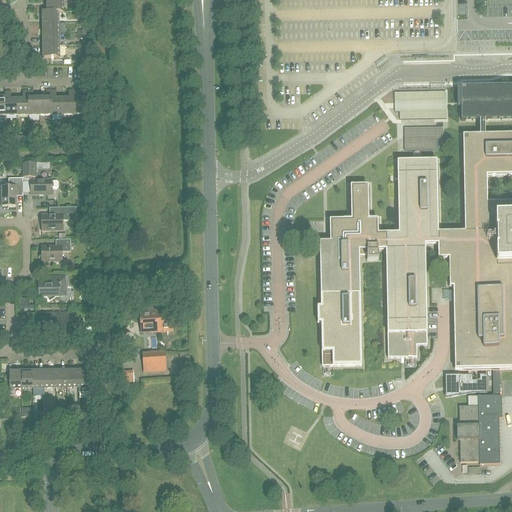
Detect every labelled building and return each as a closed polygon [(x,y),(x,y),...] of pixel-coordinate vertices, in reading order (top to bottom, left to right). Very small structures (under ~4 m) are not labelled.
[(63,1),(46,1),(46,12),(58,12),(58,13),(63,13),(63,12),(63,1)] [(42,24),(58,24),(58,13),(58,12),(46,12),(42,12),(42,24)] [(58,35),(58,24),(42,24),(42,35),(58,35)] [(42,35),(42,47),(59,47),(58,35),(42,35)] [(59,47),(42,47),(42,59),(64,58),(64,57),(59,57),(59,48),(65,48),(65,46),(59,47)] [(501,402),(501,397),(500,397),(499,370),(511,369),(511,86),(456,87),(457,107),(460,107),(461,121),(479,121),(480,136),(462,136),(464,233),(438,233),(436,161),(397,162),(398,234),(378,234),(378,220),(369,220),(368,186),(350,186),(351,220),(329,221),(330,242),(319,243),(321,307),(317,307),(317,324),(321,324),(322,367),(361,367),(359,251),(366,251),(367,261),(378,261),(378,251),(385,251),(388,359),(417,358),(417,346),(427,346),(425,245),(437,245),(438,260),(449,259),(449,288),(453,288),(454,371),(493,370),(493,397),(478,397),(478,407),(459,407),(459,427),(456,427),(457,442),(460,442),(460,463),(479,463),(479,466),(499,465),(499,459),(499,452),(499,446),(499,439),(499,433),(499,426),(499,419),(501,419),(501,414),(501,408),(501,402)] [(73,91),(74,115),(86,115),(85,99),(79,99),(79,90),(73,91)] [(17,116),(16,100),(10,100),(10,91),(5,91),(5,117),(17,116)] [(28,116),(28,91),(22,91),(22,100),(16,100),(17,116),(28,116)] [(39,116),(39,99),(33,99),(33,91),(28,91),(28,116),(39,116)] [(51,116),(50,91),(45,91),(45,99),(39,99),(39,116),(51,116)] [(62,116),(62,99),(56,99),(56,91),(50,91),(51,116),(62,116)] [(74,115),(73,91),(68,91),(68,99),(62,99),(62,116),(74,115)] [(404,129),(404,151),(443,150),(443,128),(404,129)] [(22,164),(22,178),(37,178),(37,164),(22,164)] [(23,193),(23,179),(8,179),(9,188),(1,189),(2,207),(16,207),(15,193),(23,193)] [(30,181),(31,196),(52,195),(52,190),(57,190),(58,188),(58,183),(56,182),(52,182),(52,180),(30,181)] [(77,221),(76,208),(56,208),(56,215),(41,215),(41,232),(63,231),(63,221),(77,221)] [(71,253),(70,240),(56,240),(56,247),(42,247),(42,262),(62,262),(62,253),(71,253)] [(59,296),(65,296),(65,276),(49,277),(49,285),(39,285),(39,298),(47,298),(49,301),(55,298),(59,298),(59,296)] [(141,304),(141,312),(140,312),(141,333),(152,333),(157,333),(156,314),(157,314),(157,311),(156,303),(141,304)] [(156,314),(157,333),(173,332),(172,310),(157,311),(157,314),(156,314)] [(37,314),(37,321),(37,325),(32,325),(32,338),(44,338),(44,332),(68,331),(68,313),(37,314)] [(143,364),(143,374),(166,373),(165,352),(158,353),(159,363),(143,364)] [(9,389),(21,389),(21,369),(15,369),(14,370),(14,372),(9,372),(9,389)] [(33,389),(32,372),(28,372),(28,370),(27,369),(21,369),(21,389),(33,389)] [(67,371),(55,372),(55,388),(67,388),(67,371)] [(78,371),(67,371),(67,388),(78,388),(78,371)] [(90,371),(78,371),(78,388),(78,393),(90,393),(90,403),(96,403),(95,387),(90,387),(90,371)] [(44,372),(32,372),(33,389),(44,388),(44,372)] [(55,388),(55,372),(44,372),(44,388),(55,388)]
